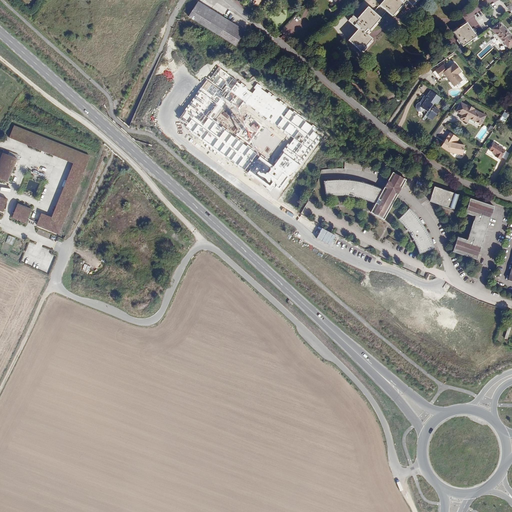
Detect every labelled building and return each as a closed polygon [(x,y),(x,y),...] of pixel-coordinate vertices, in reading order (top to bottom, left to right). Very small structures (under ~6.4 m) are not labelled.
[(384,0),(380,5),(387,12),(392,17),(404,4),(403,3),(406,0),(412,6),(417,0),(384,0)] [(245,31),(198,2),(189,17),(235,46),(245,31)] [(468,17),(483,10),(480,4),(465,10),(468,17)] [(369,31),(381,18),(374,12),(368,7),(357,19),(353,16),(348,21),(358,30),(348,41),(361,52),(373,39),(366,33),(369,31)] [(290,39),(303,23),(294,16),(282,32),(284,34),(280,39),(285,42),(288,37),(290,39)] [(477,37),(467,23),(453,33),(463,47),(477,37)] [(511,46),(511,37),(499,24),(492,30),(509,49),(511,46)] [(433,73),(439,80),(445,75),(454,87),(462,81),(458,75),(461,72),(455,64),(448,70),(444,65),(433,73)] [(252,93),(219,67),(180,118),(187,125),(186,127),(271,191),(274,188),(279,192),(324,133),(258,86),(252,93)] [(434,104),(433,103),(435,101),(439,100),(440,101),(442,98),(432,91),(428,97),(427,96),(424,100),(423,101),(422,101),(421,101),(420,101),(419,102),(419,103),(418,104),(418,105),(418,107),(418,108),(419,109),(420,110),(421,110),(423,110),(424,110),(425,109),(426,108),(429,111),(424,118),(426,119),(429,116),(430,117),(433,117),(435,118),(437,115),(437,113),(438,113),(439,113),(441,110),(436,107),(436,106),(434,104)] [(486,117),(474,110),(475,109),(468,106),(467,107),(462,103),(458,109),(464,113),(461,119),(467,123),(469,119),(475,122),(475,124),(479,126),(482,125),(486,117)] [(9,138),(29,146),(34,135),(14,126),(9,138)] [(465,146),(456,144),(459,139),(450,133),(446,139),(447,139),(441,147),(449,152),(463,155),(465,146)] [(34,135),(29,146),(52,156),(57,145),(34,135)] [(506,151),(494,144),(490,151),(497,155),(495,157),(500,160),(506,151)] [(57,145),(52,156),(72,165),(77,154),(57,145)] [(0,159),(0,179),(7,182),(16,159),(3,153),(0,159)] [(89,158),(77,154),(72,165),(71,168),(83,173),(89,158)] [(51,215),(63,220),(83,173),(71,168),(51,215)] [(403,187),(407,180),(394,173),(390,180),(403,187)] [(398,196),(385,189),(384,190),(380,188),(377,187),(373,185),(369,184),(365,183),(361,182),(360,182),(356,181),(351,181),(347,180),(342,180),(338,180),(333,181),(332,181),(325,182),(327,197),(332,196),(337,196),(342,196),(347,196),(351,196),(356,197),(360,198),(365,199),(370,201),(371,201),(377,203),(372,213),(385,220),(398,196)] [(403,187),(390,180),(387,185),(385,189),(398,196),(401,191),(402,188),(403,187)] [(454,210),(459,196),(435,188),(432,198),(430,202),(454,210)] [(477,260),(493,212),(494,207),(470,199),(465,214),(475,217),(467,241),(458,238),(453,252),(477,260)] [(10,218),(24,224),(30,210),(16,204),(10,218)] [(428,235),(426,231),(424,227),(421,223),(419,220),(416,216),(413,213),(410,210),(399,220),(402,223),(405,227),(407,231),(410,234),(412,238),(415,242),(417,246),(418,250),(420,254),(434,250),(433,247),(432,243),(430,239),(428,235)] [(40,214),(35,225),(45,230),(50,218),(40,214)] [(45,230),(56,235),(63,220),(51,215),(50,218),(45,230)]
